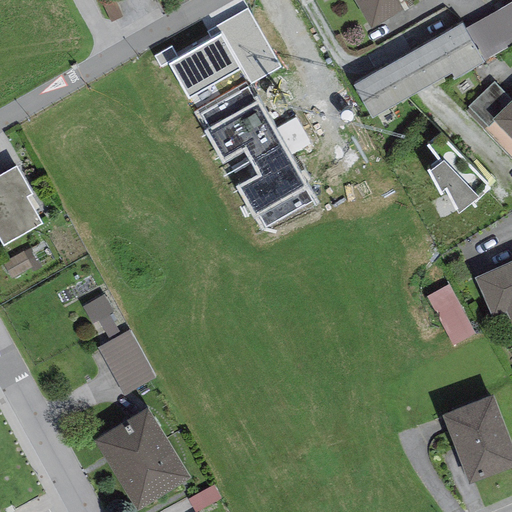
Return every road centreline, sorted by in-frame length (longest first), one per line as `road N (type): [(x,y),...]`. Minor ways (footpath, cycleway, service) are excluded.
road 1 (residential): [(0,123),(214,0)]
road 2 (unclassified): [(0,368),(78,511)]
